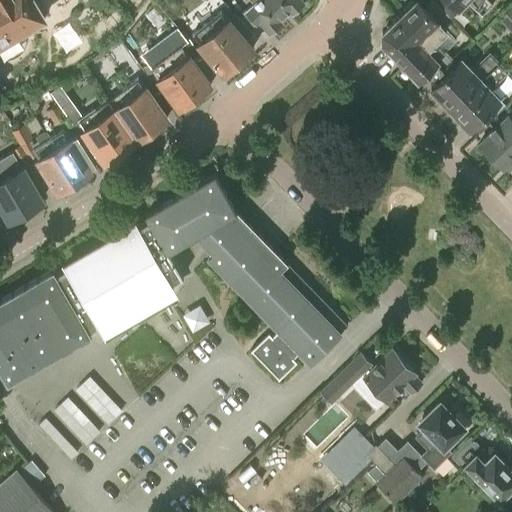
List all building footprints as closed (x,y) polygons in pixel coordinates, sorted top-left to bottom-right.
[(0,0),(0,45),(46,18),(35,0),(0,0)] [(280,17),(285,13),(272,0),(253,0),(256,3),(247,10),(258,22),(261,19),(272,32),(284,21),(280,17)] [(272,0),(285,13),(290,8),(293,12),(305,2),(303,0),(272,0)] [(419,0),(411,0),(393,18),(442,69),(453,58),(442,47),(436,53),(429,45),(446,29),(440,23),(447,15),(432,0),(429,0),(423,6),(419,1),(420,0),(419,0)] [(447,0),(457,9),(466,1),(479,15),(493,1),(491,0),(447,0)] [(258,22),(247,10),(245,8),(238,15),(250,29),(258,22)] [(511,34),(511,8),(499,20),(511,34)] [(229,21),(221,11),(210,21),(194,34),(202,44),(201,45),(224,73),(254,48),(231,20),(229,21)] [(432,79),(442,69),(393,18),(380,31),(379,43),(416,81),(426,72),(432,79)] [(160,77),(181,107),(212,85),(191,55),(188,57),(181,47),(154,66),(152,64),(145,69),(155,82),(160,77)] [(500,59),(491,50),(473,67),(461,55),(427,88),(448,109),(500,59)] [(502,97),(491,85),(508,68),(500,59),(448,109),(468,130),(502,97)] [(139,76),(108,98),(136,140),(168,118),(147,88),(139,76)] [(79,134),(79,135),(85,131),(106,161),(136,140),(108,98),(71,124),(78,135),(79,134)] [(58,102),(46,109),(55,124),(67,117),(58,102)] [(511,118),(507,113),(477,142),(503,168),(505,166),(509,170),(511,166),(511,118)] [(12,129),(21,144),(30,159),(35,156),(31,149),(35,146),(31,139),(33,137),(24,122),(12,129)] [(65,130),(52,138),(78,180),(92,171),(91,168),(97,164),(79,135),(79,134),(78,135),(71,140),(65,130)] [(59,192),(78,180),(52,138),(34,149),(40,158),(38,158),(59,192)] [(26,164),(22,166),(21,164),(30,159),(21,144),(11,150),(13,153),(0,160),(0,203),(9,219),(45,198),(26,164)] [(266,333),(249,351),(277,379),(294,362),(291,359),(295,355),(299,351),(310,361),(347,325),(246,220),(245,220),(239,214),(236,211),(215,174),(145,214),(149,220),(57,273),(54,267),(0,298),(0,370),(7,382),(91,334),(89,330),(183,276),(168,250),(196,234),(213,252),(208,256),(254,304),(278,330),(270,338),(266,333)] [(184,312),(193,329),(210,320),(201,303),(184,312)] [(415,373),(417,372),(392,345),(362,374),(387,400),(402,385),(409,393),(422,381),(415,373)] [(371,363),(360,352),(342,369),(353,380),(371,363)] [(79,385),(111,418),(122,407),(90,375),(79,385)] [(81,444),(99,430),(70,394),(53,408),(81,444)] [(439,396),(413,420),(421,428),(415,435),(425,446),(420,451),(419,452),(426,460),(432,467),(450,450),(446,445),(467,425),(439,396)] [(366,432),(374,443),(389,433),(382,422),(366,432)] [(354,470),(377,445),(362,431),(339,457),(354,470)] [(478,443),(470,434),(450,453),(458,462),(478,443)] [(511,472),(493,453),(483,462),(475,453),(465,463),(471,469),(469,471),(497,499),(511,484),(511,472)] [(394,500),(422,474),(417,468),(404,455),(377,481),(394,500)] [(31,460),(18,471),(31,486),(44,475),(31,460)] [(376,465),(369,472),(376,480),(383,473),(376,465)] [(16,469),(0,482),(0,511),(53,511),(31,486),(18,471),(16,469)]
